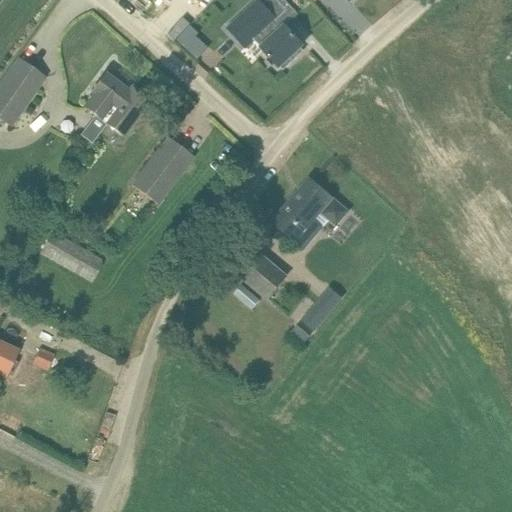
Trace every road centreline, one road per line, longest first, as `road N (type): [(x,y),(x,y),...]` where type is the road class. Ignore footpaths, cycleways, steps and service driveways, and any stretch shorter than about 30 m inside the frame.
road 1 (unclassified): [(92,511),(159,326),(203,241),(273,150)]
road 2 (unclassified): [(273,150),(103,0)]
road 3 (unclassified): [(273,150),(426,0)]
